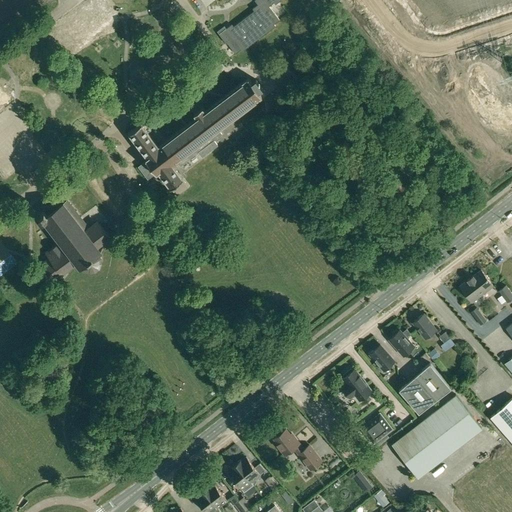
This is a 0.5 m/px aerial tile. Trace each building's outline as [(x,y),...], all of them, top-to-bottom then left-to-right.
[(258,5),(253,9),(254,11),(233,27),(232,25),(226,29),(224,26),(217,32),(219,34),(226,43),(227,43),(235,53),(241,49),(242,51),(276,26),(274,24),(280,20),(269,6),(274,2),(276,4),(281,0),(254,0),(255,0),(258,5)] [(141,124),(130,133),(149,158),(146,160),(156,173),(159,171),(177,195),(188,186),(181,176),(174,168),(179,165),(180,167),(181,167),(180,166),(198,152),(202,157),(218,145),(214,140),(222,134),(218,129),(262,96),(259,92),(263,89),(256,79),(251,82),(249,79),(205,112),(202,108),(195,113),(198,117),(185,127),(166,142),(159,147),(141,124)] [(99,254),(98,253),(99,252),(103,249),(103,248),(100,250),(97,246),(109,237),(97,222),(91,227),(87,222),(85,224),(67,200),(59,206),(55,200),(43,209),(44,211),(40,214),(43,218),(40,220),(58,244),(46,253),(50,257),(43,263),(57,282),(67,274),(65,271),(77,262),(79,266),(77,268),(78,268),(82,265),(83,265),(84,266),(85,267),(87,268),(88,269),(89,269),(90,269),(91,269),(92,269),(94,269),(95,269),(96,268),(97,267),(98,267),(99,266),(99,265),(100,263),(100,262),(101,261),(101,260),(101,259),(101,257),(100,256),(100,255),(99,254)] [(468,280),(460,286),(472,302),(493,286),(481,270),(473,276),(473,275),(467,280),(468,280)] [(511,293),(506,285),(499,291),(507,302),(511,298),(511,293)] [(469,312),(479,325),(485,320),(476,307),(469,312)] [(424,313),(413,322),(425,338),(436,330),(424,313)] [(389,338),(391,341),(404,355),(414,346),(399,330),(398,331),(396,330),(393,333),(394,334),(389,338)] [(439,336),(444,342),(450,338),(445,331),(439,336)] [(380,344),(377,347),(370,353),(384,370),(394,361),(380,344)] [(435,348),(429,354),(434,360),(441,355),(435,348)] [(435,400),(451,387),(430,362),(414,376),(435,400)] [(351,368),(343,375),(345,376),(342,378),(347,384),(342,388),(350,398),(355,394),(359,400),(372,391),(355,369),(352,370),(351,368)] [(435,400),(414,376),(399,389),(419,412),(435,400)] [(456,394),(392,443),(418,477),(482,428),(456,394)] [(511,397),(491,416),(511,440),(511,397)] [(386,433),(392,429),(380,413),(361,427),(373,443),(375,442),(386,433)] [(276,435),(276,436),(274,438),(278,444),(277,445),(285,455),(294,448),(311,469),(321,461),(309,445),(304,449),(295,438),(294,439),(286,429),(283,431),(283,430),(282,430),(281,430),(280,430),(279,430),(278,430),(278,431),(277,431),(277,432),(276,433),(276,434),(276,435)] [(386,433),(375,442),(378,446),(389,438),(386,433)] [(241,459),(236,463),(253,485),(254,485),(251,482),(260,475),(246,457),(242,460),(241,459)] [(327,465),(330,469),(340,460),(337,457),(327,465)] [(253,485),(236,463),(231,467),(232,468),(228,471),(244,492),(253,485)] [(352,476),(365,492),(371,487),(359,471),(352,476)] [(270,476),(265,480),(273,490),(278,486),(270,476)] [(208,484),(203,488),(220,510),(221,510),(218,507),(227,500),(213,482),(209,485),(208,484)] [(218,511),(220,510),(203,488),(198,492),(199,493),(195,496),(206,511),(218,511)] [(374,495),(383,506),(389,501),(384,495),(386,493),(382,488),(374,495)] [(229,498),(234,504),(240,511),(244,511),(247,510),(239,500),(234,494),(229,498)] [(239,500),(247,510),(251,507),(243,496),(239,500)] [(313,500),(302,508),(305,511),(308,511),(317,505),(313,500)]
